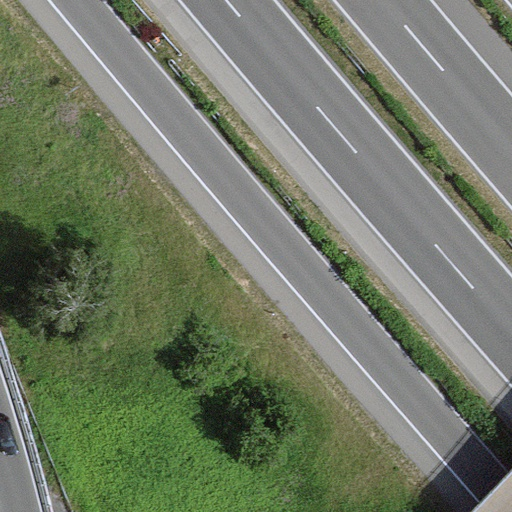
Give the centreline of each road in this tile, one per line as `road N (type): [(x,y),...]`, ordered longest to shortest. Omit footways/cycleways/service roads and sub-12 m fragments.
road 1 (motorway): [(74,0),(511,508)]
road 2 (motorway): [(227,0),(511,334)]
road 3 (motorway): [(511,149),(383,0)]
